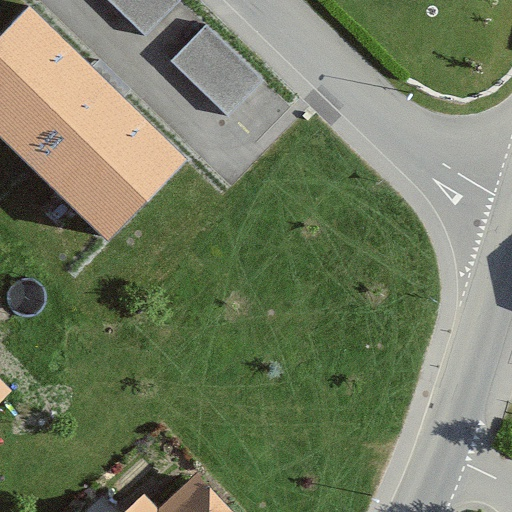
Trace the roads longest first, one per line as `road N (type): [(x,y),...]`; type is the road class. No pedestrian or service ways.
road 1 (residential): [(255,0),(402,143),(511,200)]
road 2 (unclassified): [(511,235),(416,511)]
